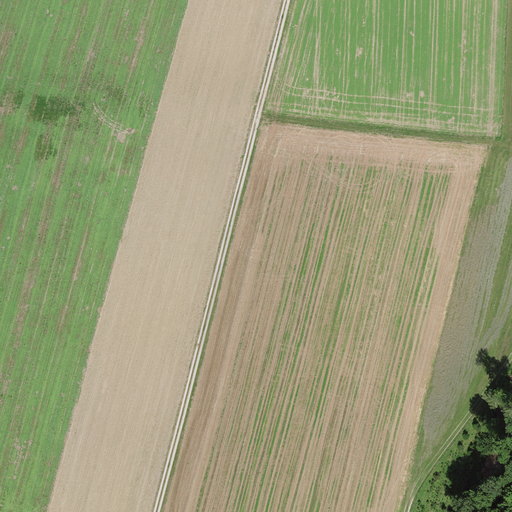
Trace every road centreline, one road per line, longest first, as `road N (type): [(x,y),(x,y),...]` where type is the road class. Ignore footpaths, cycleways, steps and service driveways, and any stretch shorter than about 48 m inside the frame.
road 1 (track): [(155,511),(287,0)]
road 2 (track): [(498,145),(410,496)]
road 3 (track): [(256,116),(511,147)]
road 4 (track): [(511,355),(406,511)]
